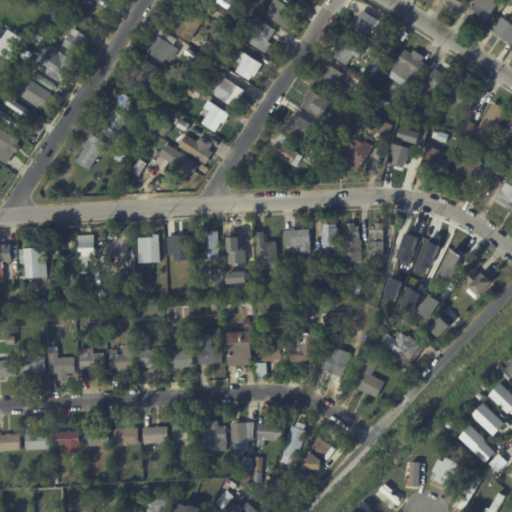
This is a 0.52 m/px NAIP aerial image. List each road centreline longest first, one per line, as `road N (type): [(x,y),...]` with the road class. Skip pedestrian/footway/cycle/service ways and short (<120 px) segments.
road 1 (residential): [(0,213),(413,199),(492,230),(511,250)]
road 2 (residential): [(0,403),(301,394),(370,437)]
road 3 (residential): [(511,287),(299,511)]
road 4 (residential): [(146,0),(8,213)]
road 5 (residential): [(335,0),(204,202)]
road 6 (residential): [(387,0),(511,79)]
